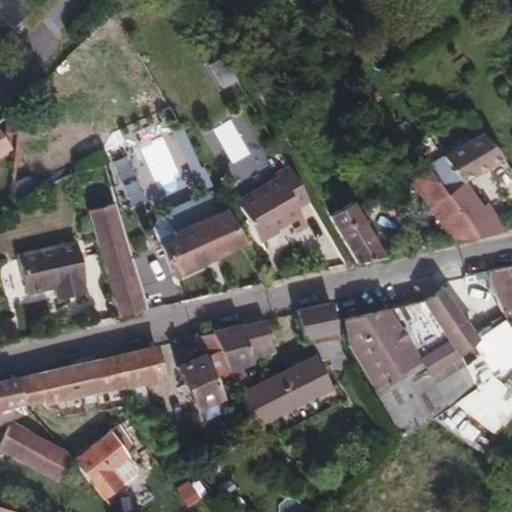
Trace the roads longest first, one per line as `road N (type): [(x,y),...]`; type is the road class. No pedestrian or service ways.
road 1 (residential): [(0,362),(511,249)]
road 2 (track): [(361,282),(207,13),(224,0)]
